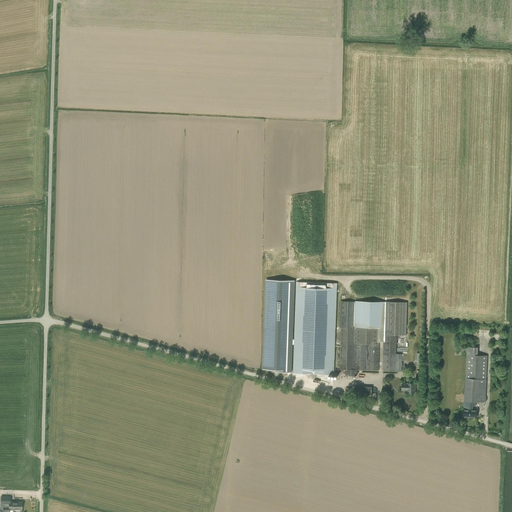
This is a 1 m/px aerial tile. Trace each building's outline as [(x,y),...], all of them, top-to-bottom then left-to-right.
[(292,372),(294,282),(266,281),(263,367),(277,368),(277,372),(292,372)] [(296,282),(293,373),(334,374),(337,283),(296,282)] [(340,328),(341,328),(340,369),(345,369),(345,375),(356,375),(356,370),(378,370),(379,342),(379,328),(354,327),(355,301),(341,301),(340,328)] [(383,342),(384,302),(355,301),(354,327),(379,328),(379,342),(383,342)] [(383,342),(383,370),(401,371),(402,365),(402,364),(402,354),(396,353),(396,334),(406,334),(407,302),(384,301),(384,302),(383,342)] [(462,352),(467,352),(467,355),(465,378),(464,401),(473,401),(485,402),(486,379),(487,356),(477,355),(477,347),(462,347),(462,352)] [(415,393),(415,383),(407,383),(407,384),(402,384),(402,390),(407,390),(407,393),(415,393)] [(359,387),(359,395),(371,396),(371,388),(359,387)] [(463,409),(463,417),(476,417),(477,410),(472,410),(473,406),(473,401),(464,401),(463,409)] [(8,511),(9,509),(21,510),(22,502),(9,501),(9,507),(3,507),(3,511),(2,511),(8,511)]
